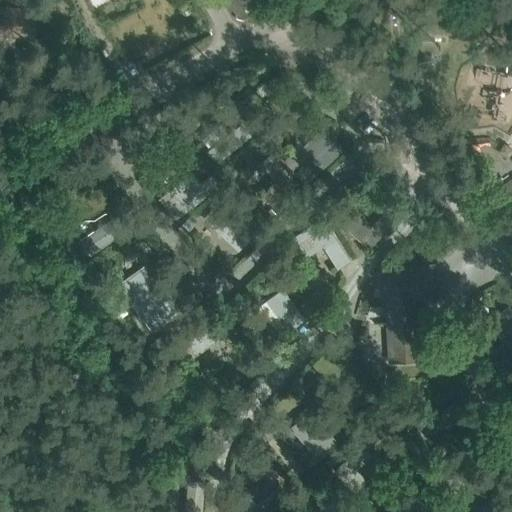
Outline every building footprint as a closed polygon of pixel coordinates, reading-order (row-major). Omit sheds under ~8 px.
[(63,0),(60,0),(48,23),(60,30),(71,8),(63,0)] [(0,7),(0,34),(34,36),(36,9),(0,7)] [(295,173),(306,184),(342,150),(332,139),(295,173)] [(275,182),(262,194),(272,204),(297,181),(271,155),(260,166),(275,182)] [(207,177),(201,182),(193,171),(158,198),(174,220),(215,188),(207,177)] [(511,176),(497,187),(511,208),(511,176)] [(84,219),(110,202),(96,182),(70,199),(84,219)] [(238,250),(257,230),(222,198),(203,218),(238,250)] [(340,224),(367,250),(397,218),(387,209),(369,228),(352,212),(340,224)] [(102,248),(128,231),(114,211),(88,228),(102,248)] [(332,259),(345,250),(322,216),(293,237),(306,257),(322,246),(332,259)] [(435,263),(414,265),(414,261),(400,262),(401,270),(389,271),(390,293),(387,293),(391,361),(420,359),(416,299),(437,297),(435,263)] [(117,284),(153,332),(179,313),(144,264),(117,284)] [(286,332),(305,317),(282,288),(262,303),(286,332)] [(511,309),(507,304),(493,315),(511,337),(511,309)] [(229,331),(218,316),(167,351),(178,367),(229,331)] [(284,405),(322,442),(332,433),(293,395),(284,405)] [(462,403),(420,415),(426,435),(437,431),(435,424),(466,415),(462,403)] [(365,477),(356,468),(373,452),(362,441),(333,470),(353,489),(365,477)] [(202,483),(194,471),(162,493),(171,505),(202,483)] [(413,486),(397,511),(430,511),(437,500),(413,486)] [(273,511),(280,507),(271,495),(248,511),(273,511)] [(342,511),(337,503),(321,511),(342,511)]
